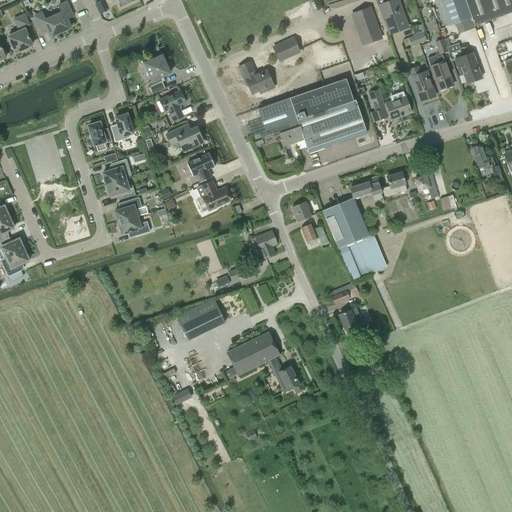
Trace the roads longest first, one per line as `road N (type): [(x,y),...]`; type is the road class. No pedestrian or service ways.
road 1 (residential): [(0,153),(48,253),(99,238),(68,123),(114,95),(98,35)]
road 2 (residential): [(265,196),(511,115)]
road 3 (unclassified): [(407,511),(313,306)]
road 4 (residential): [(265,196),(175,3)]
road 5 (residential): [(313,306),(265,196)]
